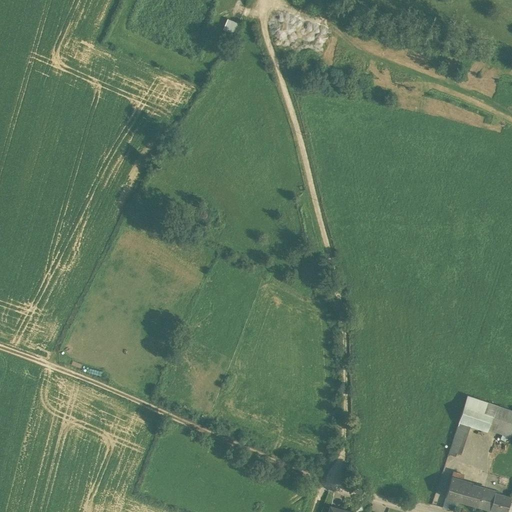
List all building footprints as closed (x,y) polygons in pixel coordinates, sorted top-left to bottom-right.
[(238,24),(227,20),(223,30),(234,34),(238,24)] [(460,418),(471,422),(489,428),(493,416),(483,413),(486,403),(467,396),(460,418)] [(511,428),(511,411),(486,403),(483,413),(493,416),(489,428),(510,435),(511,428)] [(460,418),(457,427),(468,431),(471,422),(460,418)] [(460,455),(468,431),(457,427),(449,451),(460,455)] [(445,497),(467,504),(472,484),(451,478),(445,497)] [(510,498),(484,490),(484,488),(472,484),(467,504),(494,511),(506,511),(507,511),(511,511),(511,508),(511,504),(509,503),(510,498)]
